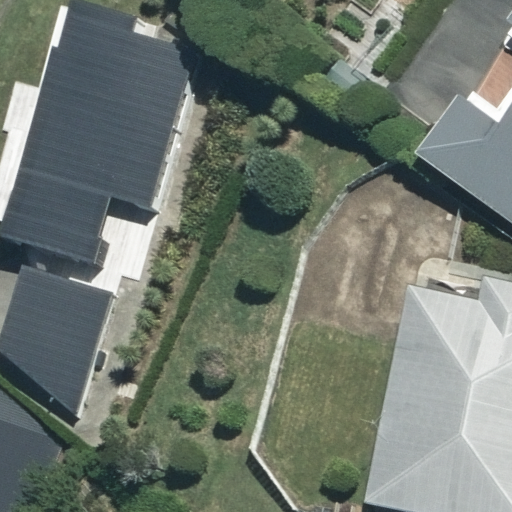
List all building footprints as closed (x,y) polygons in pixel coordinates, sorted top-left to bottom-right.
[(203,55),(64,14),(0,229),(0,238),(96,268),(116,200),(156,212),(203,55)] [(425,147),(511,205),(511,22),(511,24),(511,25),(511,110),(470,82),(425,147)] [(423,278),(381,497),(463,511),(511,511),(511,269),(495,266),(491,290),(423,278)] [(3,354),(80,415),(116,298),(28,271),(3,354)] [(0,511),(30,511),(63,425),(0,391),(0,511)]
